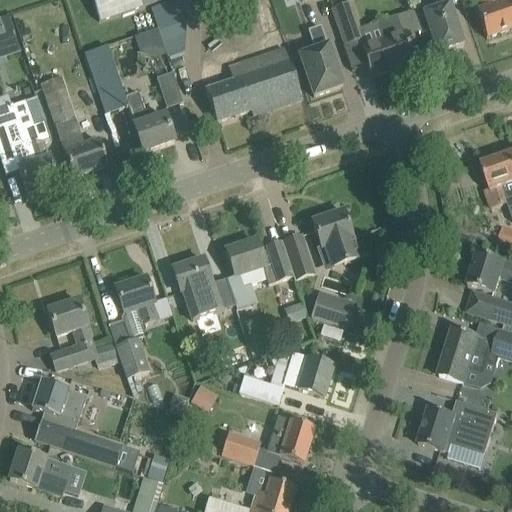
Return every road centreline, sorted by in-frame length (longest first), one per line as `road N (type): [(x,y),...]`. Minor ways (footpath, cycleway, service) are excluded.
road 1 (unclassified): [(0,256),(396,119)]
road 2 (residential): [(357,481),(418,274),(420,211),(396,119)]
road 3 (unclassified): [(396,119),(511,81)]
